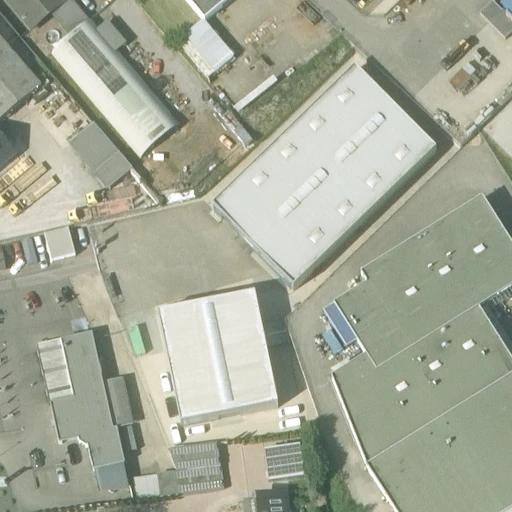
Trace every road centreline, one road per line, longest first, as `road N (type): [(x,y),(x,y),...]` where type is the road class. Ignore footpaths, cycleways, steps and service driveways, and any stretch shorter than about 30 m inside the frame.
road 1 (unknown): [(360,511),(304,343),(306,321),(322,297),(447,192),(488,192),(511,221)]
road 2 (unknown): [(58,289),(103,390),(113,489),(91,502),(0,492)]
road 3 (unknown): [(58,289),(215,244)]
